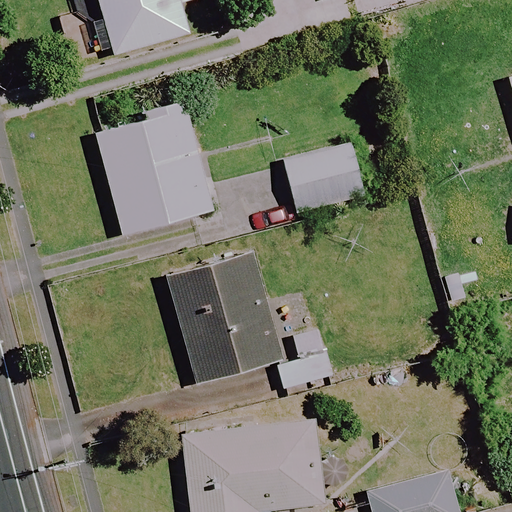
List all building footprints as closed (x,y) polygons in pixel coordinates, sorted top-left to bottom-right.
[(91,0),(97,18),(84,22),(93,53),(106,50),(108,56),(184,35),(175,6),(191,1),(190,0),(91,0)] [(511,78),(502,81),(511,114),(511,78)] [(201,215),(173,110),(87,133),(114,238),(201,215)] [(359,196),(345,143),(276,161),(289,214),(359,196)] [(273,364),(243,249),(157,270),(187,386),(273,364)] [(256,511),(303,508),(296,428),(177,438),(183,511),(256,511)] [(455,511),(441,463),(353,488),(359,511),(455,511)]
